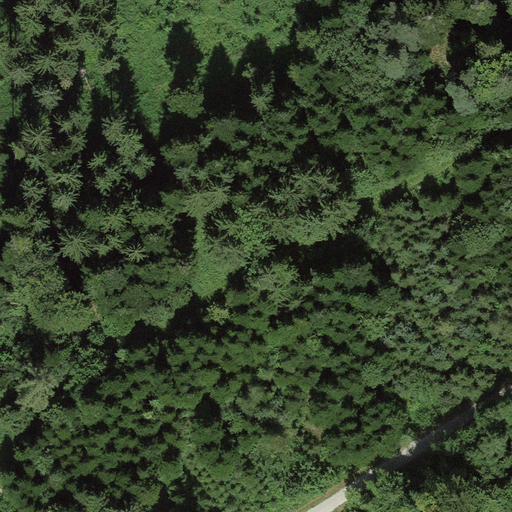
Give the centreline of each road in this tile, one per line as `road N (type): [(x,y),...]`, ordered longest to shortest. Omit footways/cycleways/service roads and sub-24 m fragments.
road 1 (track): [(511,125),(102,353),(54,392),(0,459)]
road 2 (track): [(511,392),(317,511)]
